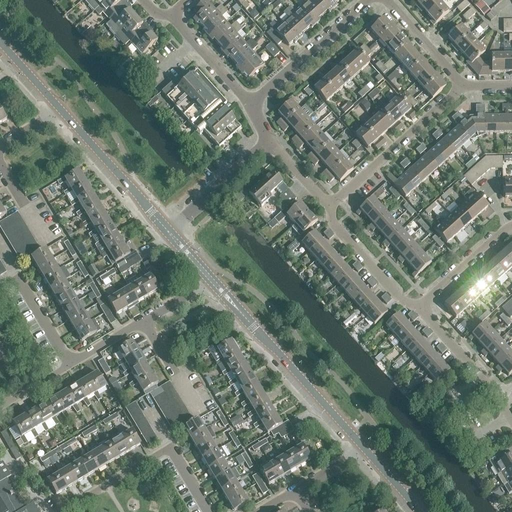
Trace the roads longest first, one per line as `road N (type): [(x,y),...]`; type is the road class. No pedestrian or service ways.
road 1 (tertiary): [(363,448),(211,281)]
road 2 (residential): [(328,206),(463,87)]
road 3 (tertiary): [(168,235),(61,110)]
road 4 (residential): [(250,105),(369,0)]
road 5 (residential): [(511,419),(419,308)]
road 6 (residential): [(419,308),(402,301),(332,223),(328,206)]
road 7 (residential): [(168,235),(268,139)]
road 8 (residential): [(419,308),(511,227)]
